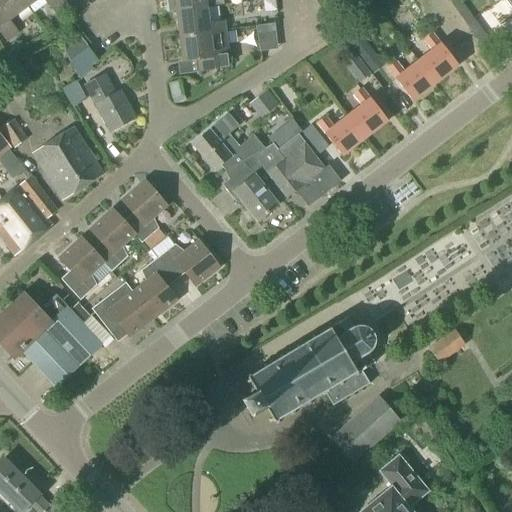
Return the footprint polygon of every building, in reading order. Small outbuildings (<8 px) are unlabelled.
[(8,22),(28,8),(21,0),(0,0),(0,33),(6,43),(17,35),(8,22)] [(56,17),(63,12),(54,0),(21,0),(28,8),(38,0),(43,0),(51,10),(56,17)] [(64,0),(54,0),(63,12),(70,7),(64,0)] [(173,0),(175,12),(206,8),(204,0),(173,0)] [(446,0),(462,20),(470,15),(458,0),(446,0)] [(259,3),(245,5),(247,19),(261,17),(259,3)] [(178,38),(209,34),(225,32),(224,24),(208,26),(206,8),(175,12),(178,38)] [(496,14),(482,25),(497,44),(511,33),(496,14)] [(470,15),(462,20),(479,44),(487,38),(470,15)] [(255,27),(257,37),(275,34),(274,24),(255,27)] [(230,69),(228,57),(225,32),(209,34),(178,38),(182,63),(197,61),(198,73),(230,69)] [(416,64),(432,86),(457,67),(440,45),(431,34),(422,41),(430,53),(416,64)] [(372,75),(383,66),(361,37),(350,46),(372,75)] [(89,66),(96,61),(88,51),(70,64),(80,80),(92,70),(89,66)] [(358,83),(369,74),(357,58),(345,68),(358,83)] [(432,86),(416,64),(404,73),(395,62),(386,70),(411,102),(432,86)] [(115,94),(104,74),(84,85),(94,106),(110,133),(135,120),(120,92),(115,94)] [(70,93),(81,107),(90,101),(79,86),(70,93)] [(346,118),(361,141),(385,122),(361,90),(351,97),(360,108),(346,118)] [(260,120),(278,106),(266,91),(248,105),(260,120)] [(191,145),(213,172),(241,150),(231,137),(221,146),(216,140),(235,124),(227,115),(191,145)] [(361,141),(346,118),(333,128),(325,117),(315,125),(324,135),(341,157),(361,141)] [(0,130),(13,149),(27,139),(14,120),(0,129),(0,130)] [(270,142),(272,144),(241,162),(224,173),(228,181),(225,183),(242,205),(242,206),(243,206),(256,223),(277,207),(276,206),(286,199),(287,200),(304,186),(308,182),(321,198),(340,183),(327,167),(323,170),(297,137),(302,133),(294,123),(270,142)] [(62,201),(102,175),(72,128),(32,154),(62,201)] [(0,156),(10,148),(0,135),(0,156)] [(7,168),(0,171),(0,189),(1,191),(29,177),(16,154),(3,161),(7,168)] [(0,237),(15,257),(50,226),(45,220),(56,212),(29,177),(0,203),(0,237)] [(134,235),(133,235),(141,244),(158,229),(157,228),(152,218),(166,207),(144,181),(121,201),(132,214),(122,222),(131,232),(134,235)] [(131,232),(122,222),(111,210),(89,230),(100,243),(92,251),(103,263),(102,264),(110,273),(127,258),(126,257),(121,247),(133,235),(134,235),(131,232)] [(162,229),(147,242),(155,252),(171,240),(162,229)] [(103,263),(92,251),(80,238),(58,259),(69,271),(60,280),(79,301),(96,286),(95,285),(90,275),(102,264),(103,263)] [(157,258),(175,281),(184,274),(194,287),(218,269),(198,242),(184,253),(175,246),(174,245),(157,258)] [(165,288),(175,281),(157,258),(140,272),(145,283),(132,293),(131,294),(152,320),(175,301),(165,288)] [(131,294),(132,293),(124,283),(90,310),(111,336),(121,329),(128,338),(152,320),(131,294)] [(39,313),(23,296),(0,317),(0,344),(13,358),(21,350),(55,387),(99,345),(55,298),(39,313)] [(352,330),(346,319),(329,329),(328,327),(243,378),(246,385),(250,383),(256,393),(242,401),(251,417),(265,408),(271,418),(268,420),(272,427),(325,395),(332,407),(369,384),(361,371),(372,364),(366,353),(369,351),(372,348),(373,344),(373,339),(372,335),(369,332),(367,330),(363,329),(358,328),(353,330),(352,330)] [(438,364),(464,345),(453,330),(427,349),(438,364)] [(353,464),(401,422),(378,396),(330,439),(353,464)] [(409,511),(406,507),(425,491),(398,457),(380,472),(393,487),(363,511),(409,511)] [(48,509),(37,498),(38,497),(2,460),(0,461),(0,495),(5,500),(2,504),(9,511),(60,511),(61,510),(48,507),(48,509)] [(322,497),(303,508),(305,511),(324,511),(329,509),(322,497)]
